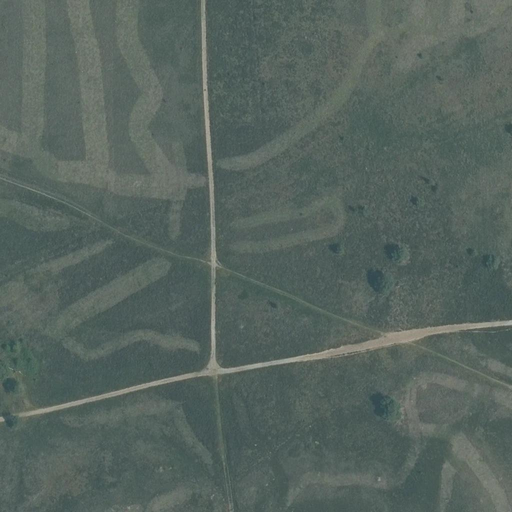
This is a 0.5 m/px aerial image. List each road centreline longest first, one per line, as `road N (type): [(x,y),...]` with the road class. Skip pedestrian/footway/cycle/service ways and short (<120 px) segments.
road 1 (track): [(214,371),(0,419)]
road 2 (track): [(211,268),(395,337)]
road 3 (track): [(395,337),(214,371)]
road 4 (track): [(511,386),(395,337)]
